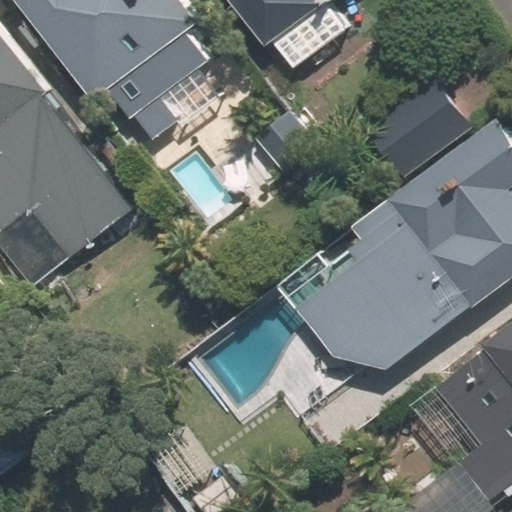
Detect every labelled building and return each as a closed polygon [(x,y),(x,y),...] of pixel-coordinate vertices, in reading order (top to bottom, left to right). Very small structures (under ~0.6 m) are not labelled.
[(36,0),(112,96),(123,87),(163,138),(239,78),(200,27),(216,15),(204,0),(36,0)] [(257,0),(306,61),(383,0),(257,0)] [(0,209),(11,223),(0,232),(37,279),(144,193),(0,13),(0,209)] [(487,116),(455,75),(381,134),(413,175),(487,116)] [(302,106),(266,134),(292,167),(327,139),(302,106)] [(372,253),(302,301),(343,350),(406,363),(511,283),(511,117),(367,217),(377,231),(363,241),(372,253)] [(0,261),(0,293),(15,283),(0,261)] [(511,330),(499,341),(425,398),(469,455),(402,506),(394,511),(501,511),(509,506),(501,497),(511,488),(511,330)]
